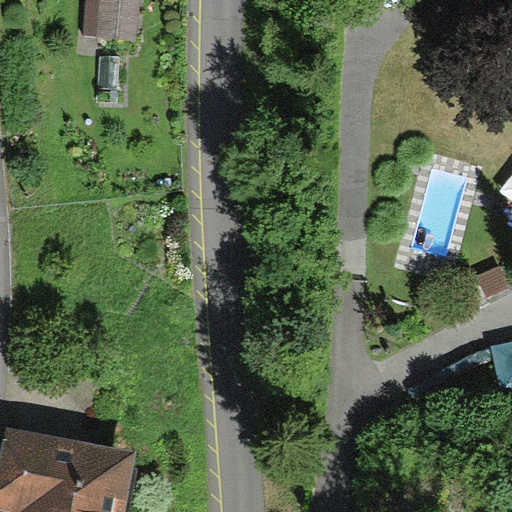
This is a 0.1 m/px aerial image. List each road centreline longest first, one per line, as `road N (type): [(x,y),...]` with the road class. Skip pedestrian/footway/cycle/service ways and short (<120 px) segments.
road 1 (residential): [(229,0),(224,254),(245,511)]
road 2 (residential): [(338,416),(362,51),(424,1),(459,0)]
road 3 (residential): [(338,416),(427,357),(511,320)]
